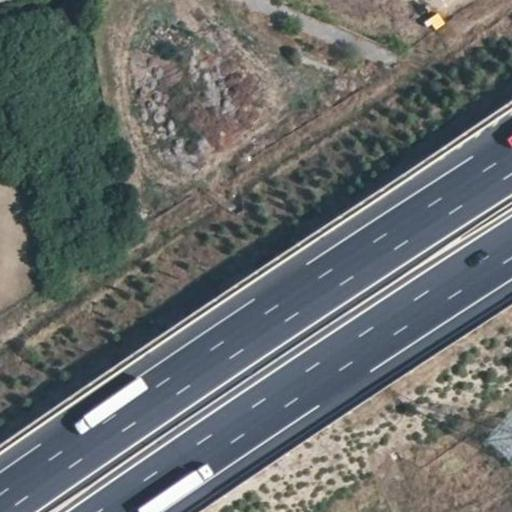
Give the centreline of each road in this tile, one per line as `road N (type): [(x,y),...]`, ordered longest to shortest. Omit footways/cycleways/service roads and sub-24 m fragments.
road 1 (motorway): [(511,163),(0,505)]
road 2 (motorway): [(115,511),(511,248)]
